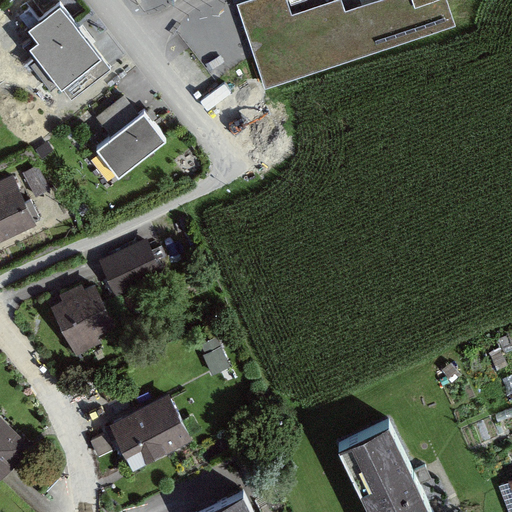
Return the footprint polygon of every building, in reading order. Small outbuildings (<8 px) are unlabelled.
[(285,0),(248,0),(239,3),(269,91),(458,26),(448,0),(385,0),(345,14),(340,0),(334,0),(291,15),(285,0)] [(117,67),(61,5),(19,43),(74,105),(117,67)] [(169,138),(146,109),(99,147),(123,175),(169,138)] [(48,141),(39,148),(44,156),(54,149),(48,141)] [(38,165),(24,172),(37,195),(51,187),(38,165)] [(13,173),(0,179),(0,241),(38,223),(13,173)] [(147,231),(99,254),(122,301),(170,278),(147,231)] [(96,279),(52,301),(80,356),(124,334),(96,279)] [(233,365),(220,335),(203,342),(207,352),(204,353),(212,374),(233,365)] [(171,393),(114,424),(137,467),(194,436),(171,393)] [(0,482),(36,446),(0,410),(0,482)] [(438,511),(392,416),(338,442),(372,511),(438,511)] [(255,511),(245,490),(199,511),(255,511)]
